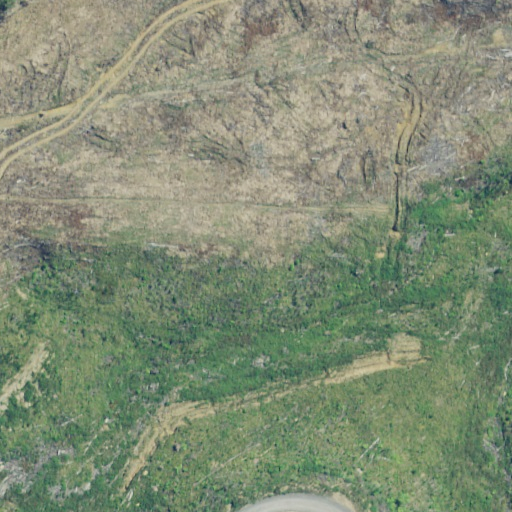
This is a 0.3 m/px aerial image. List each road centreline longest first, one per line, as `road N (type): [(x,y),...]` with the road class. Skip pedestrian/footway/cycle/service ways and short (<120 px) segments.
road 1 (track): [(0,166),(127,54),(270,0)]
road 2 (track): [(248,511),(282,485),(364,492),(373,511)]
